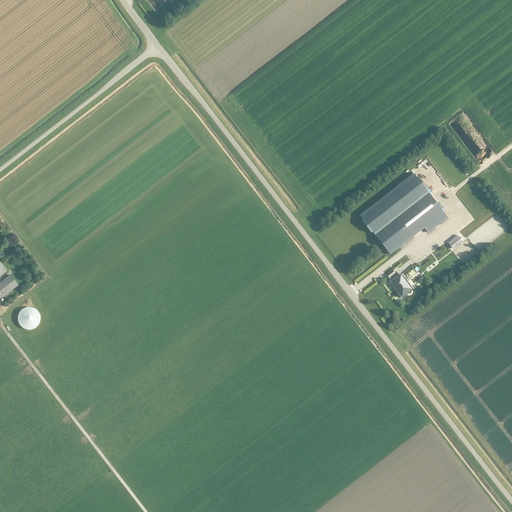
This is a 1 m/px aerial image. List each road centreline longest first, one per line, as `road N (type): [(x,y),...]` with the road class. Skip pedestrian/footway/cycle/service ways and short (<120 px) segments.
road 1 (unclassified): [(511,502),(156,45)]
road 2 (unclassified): [(0,170),(156,45)]
